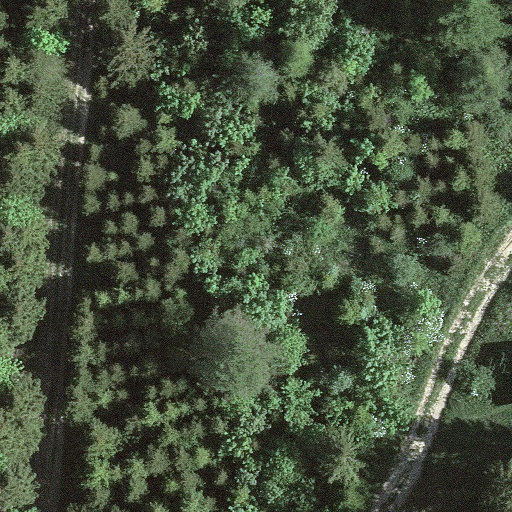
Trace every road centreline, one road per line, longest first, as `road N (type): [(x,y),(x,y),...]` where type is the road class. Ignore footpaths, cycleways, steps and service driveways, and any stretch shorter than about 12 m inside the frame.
road 1 (track): [(62,511),(89,230),(99,0)]
road 2 (track): [(372,511),(420,421),(475,266),(511,201)]
